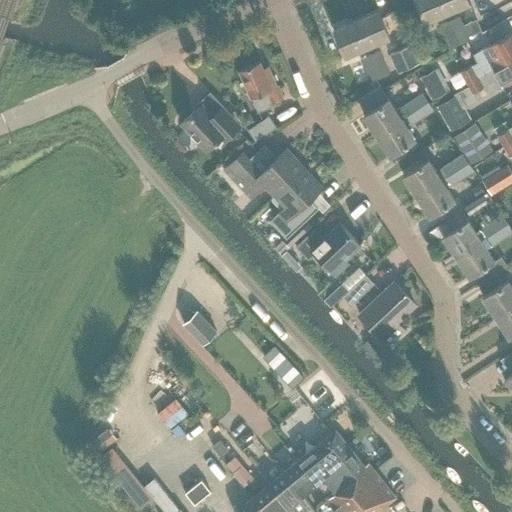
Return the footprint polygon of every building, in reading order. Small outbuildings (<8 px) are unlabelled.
[(414,0),(424,22),(447,13),(441,0),(414,0)] [(467,0),(441,0),(447,13),(469,3),(467,0)] [(378,10),(355,19),(367,47),(389,37),(378,10)] [(460,17),(450,21),(460,44),(470,40),(469,37),(481,32),(477,20),(464,25),(460,17)] [(344,57),(367,47),(355,19),(333,29),(344,57)] [(451,48),(460,44),(450,21),(441,25),(451,48)] [(511,32),(481,50),(492,68),(511,57),(511,32)] [(396,51),(389,55),(397,73),(419,64),(411,45),(403,49),(396,51)] [(370,56),(379,78),(389,74),(380,52),(370,56)] [(361,59),(370,82),(379,78),(370,56),(361,59)] [(511,82),(511,57),(492,68),(479,76),(478,76),(466,83),(468,86),(470,89),(472,92),(473,94),(484,87),(492,82),(497,90),(511,82)] [(271,107),(270,104),(283,99),(278,85),(276,86),(270,70),(264,73),(259,61),(239,70),(251,98),(257,112),(271,107)] [(441,68),(437,61),(417,72),(431,95),(438,91),(428,75),(441,68)] [(472,64),(460,71),(466,83),(478,76),(479,76),(477,72),(474,68),(473,65),(472,64)] [(468,86),(455,93),(456,94),(464,108),(477,101),(474,97),(473,94),(472,92),(470,89),(468,86)] [(363,115),(377,136),(402,119),(401,118),(406,115),(407,116),(428,102),(421,93),(395,110),(388,99),(363,115)] [(464,108),(456,94),(435,106),(449,131),(470,119),(464,108)] [(428,102),(407,116),(412,124),(433,110),(428,102)] [(226,131),(230,135),(238,127),(233,117),(223,106),(213,115),(202,103),(180,123),(206,150),(226,131)] [(247,131),(255,142),(276,127),(269,116),(247,131)] [(390,156),(415,140),(402,119),(377,136),(390,156)] [(470,125),(453,136),(471,163),(487,152),(473,130),(470,125)] [(509,129),(496,136),(503,147),(503,146),(511,141),(511,134),(509,129)] [(511,141),(503,146),(510,158),(511,156),(511,141)] [(242,153),(224,170),(251,198),(265,184),(275,195),(304,168),(286,149),(261,173),(242,153)] [(428,159),(403,176),(416,196),(467,162),(461,153),(435,170),(428,159)] [(447,188),(473,171),(467,162),(416,196),(429,216),(455,200),(447,188)] [(483,181),(491,196),(511,182),(511,172),(508,165),(483,181)] [(275,195),(270,199),(281,210),(271,220),(287,237),(305,220),(319,206),(311,198),(322,187),(304,168),(275,195)] [(482,193),(475,183),(463,190),(470,200),(482,193)] [(450,231),(443,236),(456,257),(481,240),(487,236),(507,223),(502,215),(476,233),(467,220),(461,210),(443,221),(450,231)] [(348,262),(345,259),(360,245),(340,223),(323,238),(321,236),(321,237),(314,229),(295,246),(307,260),(314,253),(334,275),(348,262)] [(493,246),(511,233),(511,230),(507,223),(487,236),(493,246)] [(481,240),(456,257),(469,277),(485,266),(494,261),(487,249),(493,246),(487,236),(481,240)] [(281,240),(274,247),(281,255),(289,248),(284,243),(281,240)] [(359,267),(341,284),(347,291),(366,274),(363,271),(359,267)] [(351,303),(355,299),(373,282),(366,276),(345,296),(351,303)] [(482,297),(495,317),(511,306),(511,288),(507,281),(482,297)] [(404,331),(396,323),(415,305),(394,282),(359,314),(388,346),(404,331)] [(511,306),(495,317),(509,337),(511,335),(511,306)] [(216,332),(197,311),(183,324),(203,345),(216,332)] [(273,345),(262,355),(292,387),(303,377),(285,358),(273,345)] [(155,490),(115,437),(120,433),(111,421),(91,436),(140,501),(155,490)] [(331,464),(341,457),(338,452),(347,445),(335,430),(297,461),(310,477),(318,470),(324,477),(335,468),(331,464)] [(214,445),(211,447),(219,457),(227,450),(219,440),(218,442),(214,445)] [(324,477),(335,491),(326,498),(315,508),(318,511),(377,511),(395,498),(368,464),(365,467),(347,445),(338,452),(341,457),(331,464),(335,468),(324,477)] [(316,483),(310,477),(297,461),(283,473),(301,495),(316,483)] [(237,469),(232,473),(243,486),(253,478),(242,465),(240,467),(237,469)] [(301,495),(283,473),(269,484),(286,507),(301,495)] [(187,492),(194,503),(209,492),(202,482),(187,492)] [(262,511),(280,511),(286,507),(269,484),(251,498),(262,511)] [(239,507),(232,511),(262,511),(251,498),(240,508),(239,507)]
